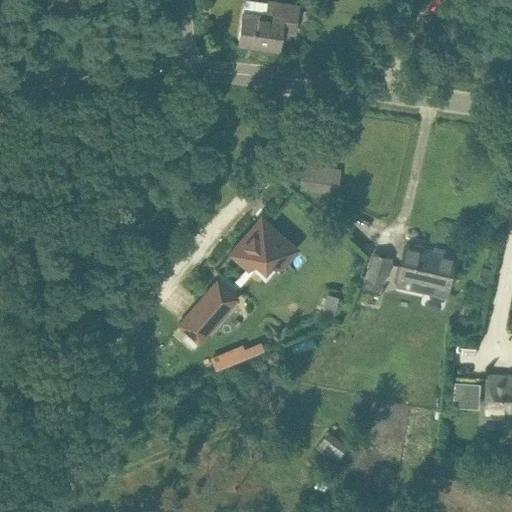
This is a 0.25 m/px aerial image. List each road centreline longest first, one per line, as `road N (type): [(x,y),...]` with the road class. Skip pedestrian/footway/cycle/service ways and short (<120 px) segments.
road 1 (track): [(15,511),(162,286),(336,85)]
road 2 (tertiary): [(511,109),(187,72)]
road 3 (tertiary): [(187,72),(0,81)]
